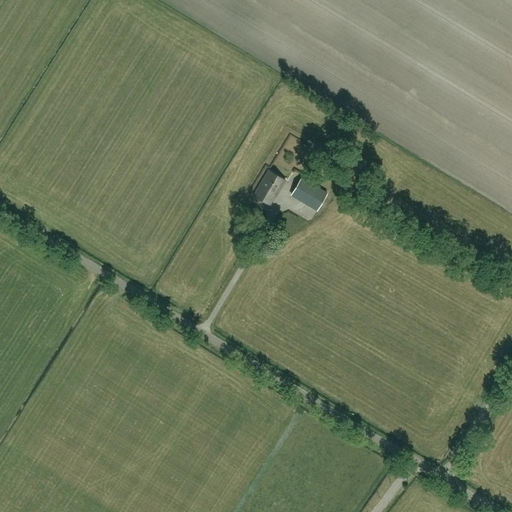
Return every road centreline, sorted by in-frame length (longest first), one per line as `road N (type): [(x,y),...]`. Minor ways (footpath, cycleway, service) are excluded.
road 1 (unclassified): [(443,479),(0,210)]
road 2 (unclassified): [(443,479),(511,363)]
